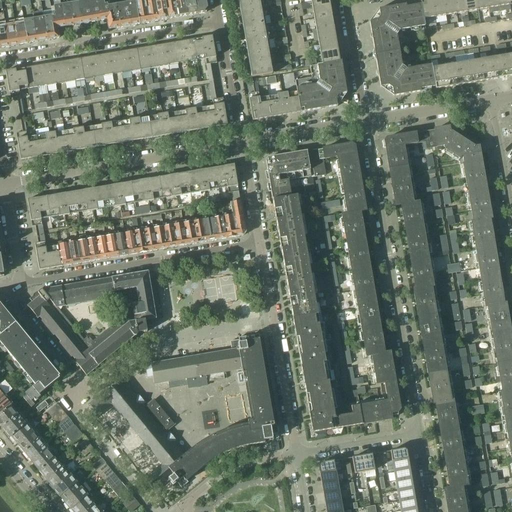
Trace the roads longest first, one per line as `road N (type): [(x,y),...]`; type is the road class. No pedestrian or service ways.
road 1 (residential): [(418,432),(365,122)]
road 2 (residential): [(259,242),(18,283)]
road 3 (residential): [(3,184),(242,144)]
road 4 (residential): [(0,60),(219,22)]
road 5 (residential): [(259,242),(294,454)]
road 6 (residential): [(74,390),(70,404),(159,511)]
road 7 (residential): [(179,509),(226,468),(294,454)]
road 8 (residential): [(365,122),(490,101)]
road 9 (residential): [(294,454),(418,432)]
road 10 (residential): [(242,144),(365,122)]
road 11 (residential): [(10,285),(70,371),(74,390)]
road 12 (residential): [(242,144),(219,22)]
road 13 (residential): [(365,122),(344,0)]
